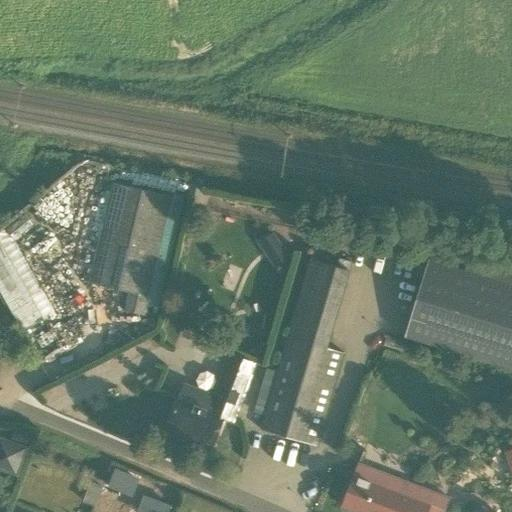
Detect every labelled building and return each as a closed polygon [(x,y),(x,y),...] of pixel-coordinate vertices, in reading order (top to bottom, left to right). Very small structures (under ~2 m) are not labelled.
[(143,315),(148,296),(172,196),(113,182),(90,282),(129,292),(124,310),(143,315)] [(284,245),(267,257),(274,267),(291,254),(284,245)] [(316,446),(344,352),(328,347),(352,270),(312,258),(261,429),(316,446)] [(511,283),(470,271),(429,258),(405,337),(511,369),(511,283)] [(42,325),(52,299),(36,292),(26,318),(42,325)] [(235,420),(253,374),(225,364),(218,384),(215,395),(184,384),(168,426),(187,433),(188,431),(195,434),(194,436),(214,443),(224,417),(235,420)] [(78,373),(45,391),(56,413),(90,395),(78,373)] [(15,429),(11,440),(27,445),(31,434),(15,429)] [(0,439),(0,472),(18,479),(28,450),(0,439)] [(116,468),(108,486),(129,495),(133,493),(140,478),(116,468)] [(427,511),(435,494),(393,478),(388,489),(356,475),(343,506),(357,511),(427,511)] [(90,481),(82,503),(94,508),(102,486),(90,481)]
